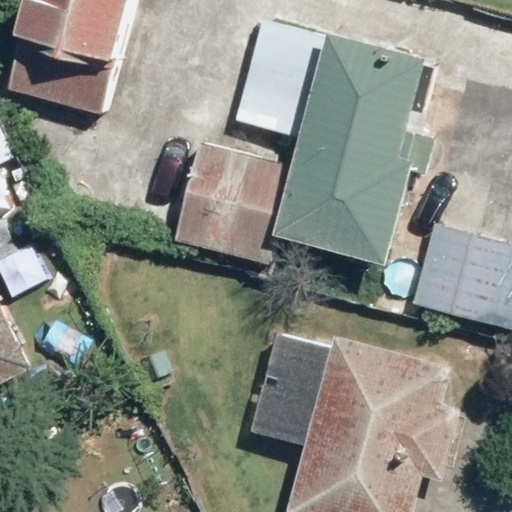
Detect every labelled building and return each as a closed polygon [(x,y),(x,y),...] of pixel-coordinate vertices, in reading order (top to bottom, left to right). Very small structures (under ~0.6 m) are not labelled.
[(136,0),(33,0),(10,99),(107,122),(136,0)] [(299,142),(325,39),(261,23),(236,126),(299,142)] [(437,62),(326,36),(278,246),(389,272),(437,62)] [(511,240),(434,223),(415,307),(511,328),(511,240)] [(0,391),(36,373),(0,302),(0,391)] [(463,414),(443,408),(454,371),(336,338),(287,511),(414,511),(423,482),(443,487),(463,414)]
